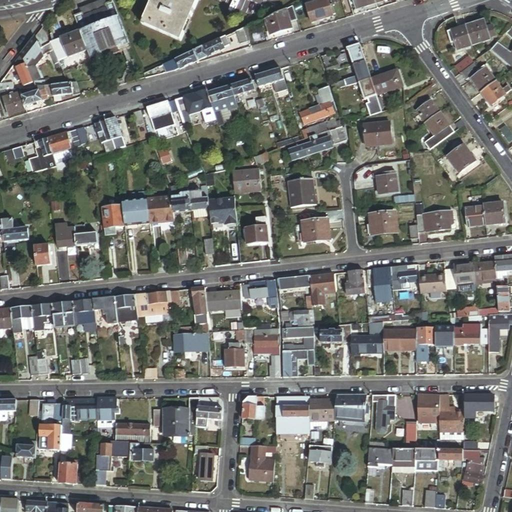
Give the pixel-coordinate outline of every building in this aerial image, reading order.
[(104,0),(80,9),(82,14),(107,5),(104,0)] [(151,0),(141,25),(180,42),(198,0),(151,0)] [(211,0),(253,18),(275,8),(278,0),(211,0)] [(333,14),(330,5),(328,0),(324,0),(306,6),(312,23),(333,16),(333,14)] [(377,5),(375,0),(354,0),(358,11),(377,5)] [(116,50),(130,45),(114,2),(107,5),(82,14),(75,17),(81,33),(88,51),(91,59),(102,55),(116,50)] [(297,20),(293,8),(286,11),(290,22),(297,20)] [(286,11),(265,20),(271,36),(292,29),(290,22),(286,11)] [(484,22),(466,27),(472,46),(490,41),(489,39),(486,29),(484,22)] [(472,46),(466,27),(452,31),(455,41),(457,50),(472,46)] [(493,27),(486,29),(489,39),(496,37),(493,27)] [(51,44),(44,28),(36,38),(40,45),(42,44),(43,47),(44,48),(51,44)] [(248,43),(243,31),(236,34),(241,46),(248,43)] [(69,59),(88,51),(81,33),(62,40),(69,59)] [(40,45),(36,38),(22,56),(26,66),(43,47),(42,44),(40,45)] [(225,49),(221,41),(221,40),(194,52),(199,62),(225,50),(225,49)] [(511,53),(498,43),(490,54),(509,73),(511,69),(511,54),(510,54),(511,53)] [(54,51),(51,44),(44,48),(47,54),(50,52),(54,51)] [(118,54),(132,49),(130,45),(116,50),(118,54)] [(354,67),(366,63),(361,46),(348,50),(349,53),(349,52),(354,67)] [(43,57),(47,54),(44,48),(43,47),(26,66),(27,68),(43,57)] [(116,50),(102,55),(104,60),(118,54),(116,50)] [(61,66),(54,51),(50,52),(57,68),(61,66)] [(199,62),(194,52),(171,63),(175,71),(175,72),(180,70),(181,71),(199,62)] [(104,60),(102,55),(91,59),(93,64),(104,60)] [(26,66),(22,56),(15,66),(19,69),(26,66)] [(330,56),(322,58),(326,70),(333,68),(330,56)] [(43,57),(27,68),(32,81),(40,77),(36,67),(43,57)] [(461,74),(475,64),(470,57),(456,67),(461,74)] [(175,71),(171,63),(159,68),(162,75),(175,71)] [(371,80),(366,63),(354,67),(357,77),(359,84),(371,80)] [(480,71),(475,64),(461,74),(466,81),(480,71)] [(27,68),(26,66),(19,69),(22,77),(23,81),(26,88),(33,84),(33,83),(32,81),(27,68)] [(333,68),(326,70),(328,76),(340,71),(339,66),(333,68)] [(487,66),(480,71),(481,73),(487,69),(490,74),(492,73),(487,66)] [(293,80),(289,68),(282,70),(285,81),(286,82),(293,80)] [(481,93),(496,82),(490,74),(487,69),(481,73),(472,80),(481,93)] [(285,81),(282,70),(257,78),(260,89),(274,85),(285,81)] [(398,72),(371,80),(377,96),(403,88),(398,72)] [(69,85),(74,84),(70,74),(65,76),(69,85)] [(347,88),(359,84),(357,77),(345,81),(345,83),(347,88)] [(377,96),(371,80),(359,84),(364,101),(367,100),(367,101),(368,101),(369,101),(370,101),(378,100),(377,96)] [(286,82),(285,81),(274,85),(277,95),(288,91),(286,82)] [(253,82),(232,88),(235,98),(256,92),(253,82)] [(502,90),(496,82),(481,93),(491,106),(506,96),(502,90)] [(333,92),(347,88),(345,83),(331,87),(333,92)] [(0,93),(16,91),(15,84),(0,86),(0,93)] [(79,95),(76,84),(74,84),(69,85),(46,88),(47,91),(49,99),(79,95)] [(502,90),(506,96),(511,91),(508,86),(502,90)] [(235,98),(232,88),(210,94),(213,105),(235,98)] [(338,114),(330,88),(319,91),(324,107),(332,104),(336,115),(338,114)] [(50,100),(49,99),(47,91),(23,99),(26,108),(50,100)] [(210,94),(209,92),(199,95),(199,96),(204,113),(207,112),(214,110),(213,105),(210,94)] [(23,99),(22,95),(5,100),(9,116),(26,111),(26,108),(23,99)] [(204,113),(199,96),(187,99),(192,112),(194,116),(204,113)] [(230,111),(238,109),(235,98),(213,105),(214,110),(215,112),(229,108),(230,111)] [(187,99),(177,102),(182,115),(192,112),(187,99)] [(260,111),(266,109),(265,106),(264,100),(258,102),(260,111)] [(425,125),(439,114),(431,102),(416,113),(425,125)] [(170,104),(150,110),(153,120),(173,114),(170,104)] [(305,127),(336,115),(332,104),(324,107),(301,116),(305,127)] [(215,112),(219,123),(220,130),(234,125),(230,111),(229,108),(215,112)] [(211,125),(219,123),(215,112),(214,110),(207,112),(211,125)] [(147,125),(143,112),(135,114),(139,127),(147,125)] [(192,112),(182,115),(187,126),(196,122),(194,116),(192,112)] [(449,127),(439,114),(425,125),(435,138),(449,127)] [(118,119),(108,122),(114,142),(124,139),(118,119)] [(114,142),(108,122),(97,126),(103,145),(106,144),(114,142)] [(343,128),(341,123),(329,127),(330,132),(335,131),(341,129),(343,128)] [(330,132),(329,127),(328,125),(317,128),(320,136),(329,133),(330,132)] [(363,128),(365,149),(392,146),(390,125),(363,128)] [(303,134),(306,141),(316,138),(320,136),(317,128),(303,134)] [(346,143),(341,129),(335,131),(340,145),(346,143)] [(86,130),(79,132),(84,146),(91,144),(86,130)] [(79,132),(79,131),(72,133),(75,141),(78,149),(84,147),(84,146),(79,132)] [(335,131),(330,132),(329,133),(331,138),(329,139),(332,148),(340,145),(335,131)] [(320,136),(316,138),(318,143),(329,139),(331,138),(329,133),(320,136)] [(69,134),(50,140),(55,156),(65,153),(74,150),(71,142),(69,134)] [(279,151),(301,143),(299,138),(277,145),(279,151)] [(124,139),(114,142),(117,151),(127,148),(124,139)] [(332,148),(329,139),(318,143),(296,151),(300,162),(333,150),(332,148)] [(55,156),(50,140),(41,142),(43,149),(46,158),(49,158),(55,156)] [(117,151),(114,142),(106,144),(109,154),(117,151)] [(448,159),(459,175),(476,163),(464,147),(448,159)] [(27,158),(24,148),(15,151),(18,160),(27,158)] [(45,172),(52,170),(49,158),(46,158),(43,149),(38,151),(41,159),(44,171),(45,172)] [(19,165),(18,160),(15,151),(7,154),(11,167),(19,165)] [(59,168),(69,165),(65,153),(55,156),(59,168)] [(269,164),(268,155),(255,159),(256,166),(269,164)] [(55,156),(49,158),(52,170),(59,168),(55,156)] [(233,174),(235,195),(261,193),(259,171),(233,174)] [(316,207),(312,173),(294,175),(295,182),(289,183),(290,194),(296,194),(298,209),(316,207)] [(389,175),(376,176),(376,179),(378,197),(396,196),(394,177),(390,178),(389,175)] [(210,202),(208,188),(203,188),(203,193),(192,195),(194,213),(196,212),(209,211),(211,211),(210,202)] [(11,192),(2,193),(3,209),(12,208),(11,192)] [(150,201),(149,198),(149,194),(132,196),(132,199),(128,200),(128,203),(150,201)] [(194,213),(192,195),(183,196),(183,198),(180,198),(175,198),(176,215),(194,213)] [(176,215),(175,198),(150,201),(152,225),(177,222),(176,215)] [(235,199),(210,202),(211,211),(212,218),(211,218),(212,227),(226,225),(226,228),(238,226),(235,199)] [(152,225),(150,201),(128,203),(125,204),(125,207),(126,218),(127,218),(128,228),(152,225)] [(503,204),(483,207),(483,208),(485,227),(505,225),(503,204)] [(128,228),(126,218),(125,207),(104,210),(107,230),(116,229),(128,228)] [(417,228),(417,234),(425,234),(423,216),(422,208),(415,209),(417,228)] [(468,229),(485,227),(483,208),(466,210),(468,229)] [(210,218),(209,211),(196,212),(196,220),(210,218)] [(423,216),(425,234),(451,231),(450,224),(454,223),(452,213),(449,214),(423,216)] [(367,218),(369,238),(397,235),(395,216),(367,218)] [(246,230),(248,247),(269,245),(266,219),(256,220),(257,229),(246,230)] [(17,221),(5,222),(5,229),(6,241),(7,244),(20,243),(32,242),(31,230),(17,231),(17,221)] [(303,225),(304,234),(305,243),(316,242),(316,241),(330,239),(328,222),(303,225)] [(59,226),(60,238),(70,237),(69,230),(70,230),(69,224),(59,226)] [(418,241),(416,228),(408,228),(410,241),(417,241),(418,241)] [(61,249),(79,247),(78,237),(78,234),(77,229),(70,230),(69,230),(70,237),(60,238),(61,249)] [(78,237),(79,247),(101,245),(99,234),(91,235),(78,237)] [(208,256),(215,255),(214,240),(206,241),(208,256)] [(21,257),(20,243),(7,244),(8,258),(21,257)] [(52,248),(37,250),(39,268),(54,267),(52,248)] [(188,250),(180,251),(182,267),(190,266),(188,250)] [(511,262),(495,264),(496,274),(505,273),(511,272),(511,262)] [(496,274),(495,264),(474,265),(476,284),(497,283),(496,274)] [(455,287),(476,285),(476,284),(474,265),(454,267),(455,287)] [(417,285),(415,267),(392,269),(392,276),(394,294),(412,293),(412,286),(417,285)] [(392,276),(392,269),(375,271),(376,286),(375,286),(377,306),(390,305),(392,305),(389,276),(392,276)] [(375,271),(367,272),(368,286),(375,286),(376,286),(375,271)] [(366,295),(364,272),(350,274),(351,286),(347,286),(348,297),(366,295)] [(497,286),(501,286),(500,278),(505,278),(505,273),(496,274),(497,283),(497,285),(497,286)] [(335,277),(320,279),(322,295),(337,293),(335,277)] [(447,294),(446,277),(432,278),(433,295),(447,294)] [(2,292),(11,291),(10,278),(1,279),(2,292)] [(312,279),(312,278),(285,281),(286,292),(307,290),(313,289),(312,279)] [(421,296),(433,295),(432,278),(419,279),(421,296)] [(320,279),(312,279),(313,289),(314,299),(314,308),(323,308),(322,295),(320,279)] [(278,299),(277,282),(268,283),(270,299),(270,300),(278,299)] [(270,299),(268,283),(250,285),(251,286),(244,287),(246,301),(270,299)] [(509,305),(508,288),(501,289),(497,289),(499,309),(499,314),(510,313),(509,311),(509,309),(509,305)] [(207,295),(207,289),(195,291),(198,316),(209,315),(209,312),(207,295)] [(181,292),(172,293),(174,308),(182,307),(181,292)] [(174,308),(172,293),(137,297),(138,308),(139,317),(144,317),(169,314),(174,314),(174,308)] [(244,310),(242,294),(207,295),(209,312),(244,310)] [(138,308),(137,297),(117,299),(118,310),(138,308)] [(118,310),(117,299),(96,302),(97,312),(105,311),(106,316),(109,316),(110,326),(119,325),(118,310)] [(97,312),(96,302),(75,304),(76,314),(77,314),(81,314),(97,312)] [(76,314),(75,304),(54,306),(55,317),(56,316),(76,314)] [(55,317),(54,306),(33,308),(34,319),(48,317),(55,317)] [(34,319),(33,308),(13,311),(14,321),(15,321),(23,320),(34,319)] [(138,308),(118,310),(120,323),(139,321),(138,308)] [(478,318),(478,311),(478,308),(457,310),(458,319),(478,318)] [(499,314),(499,309),(478,311),(478,318),(489,317),(499,316),(499,314)] [(14,321),(13,311),(0,312),(0,331),(6,331),(15,330),(14,321)] [(310,319),(315,318),(314,311),(296,312),(296,320),(300,319),(300,326),(311,325),(310,319)] [(76,314),(56,316),(57,325),(76,323),(76,314)] [(169,314),(144,317),(145,325),(170,322),(169,314)] [(48,317),(34,319),(36,334),(46,333),(46,332),(46,328),(49,327),(48,317)] [(23,320),(15,321),(17,336),(25,335),(24,325),(23,320)] [(500,320),(489,320),(489,331),(489,332),(498,332),(509,332),(509,321),(509,320),(500,320)] [(385,332),(384,323),(371,324),(371,338),(376,338),(376,337),(385,337),(385,332)] [(463,331),(455,331),(455,336),(473,336),(481,336),(481,346),(489,345),(489,332),(489,331),(482,331),(482,327),(463,327),(463,331)] [(436,347),(435,336),(436,329),(417,329),(417,332),(417,346),(428,347),(436,347)] [(315,338),(314,330),(285,330),(286,339),(315,338)] [(322,343),(345,344),(345,332),(344,332),(337,332),(337,331),(332,331),(332,332),(322,332),(322,343)] [(254,332),(246,332),(246,341),(246,346),(254,346),(254,332)] [(417,346),(417,332),(385,332),(385,337),(385,352),(417,352),(417,346)] [(489,345),(489,355),(499,355),(498,332),(489,332),(489,345)] [(211,344),(211,334),(205,334),(177,336),(177,346),(211,344)] [(455,347),(455,336),(443,336),(435,336),(436,347),(446,347),(452,347),(455,347)] [(473,336),(455,336),(455,347),(464,347),(464,346),(473,346),(473,336)] [(272,337),(256,338),(257,348),(280,347),(280,337),(272,337)] [(351,354),(385,354),(385,352),(385,337),(376,337),(376,338),(371,338),(352,338),(352,344),(351,344),(351,354)] [(316,350),(316,342),(306,343),(306,346),(306,351),(309,350),(316,350)] [(211,344),(177,346),(177,354),(211,352),(211,344)] [(428,347),(417,346),(417,352),(417,364),(428,364),(428,347)] [(246,369),(246,351),(242,351),(231,351),(226,352),(227,369),(246,369)] [(276,379),(281,379),(281,358),(279,358),(279,352),(274,352),(274,373),(271,373),(271,378),(276,378),(276,379)] [(292,357),(284,357),(284,373),(292,372),(292,357)] [(47,361),(39,362),(40,377),(49,376),(47,361)] [(83,375),(83,376),(91,375),(90,361),(81,362),(83,375)] [(32,378),(40,377),(39,362),(30,363),(32,378)] [(83,375),(81,362),(72,363),(74,376),(83,375)] [(158,369),(145,369),(146,381),(158,380),(158,369)] [(167,379),(177,380),(177,375),(176,375),(176,370),(167,370),(167,379)] [(177,375),(177,380),(186,380),(186,372),(177,372),(177,375)] [(395,409),(395,397),(387,398),(387,404),(387,409),(395,409)] [(448,410),(448,397),(439,397),(439,398),(439,404),(439,410),(448,410)] [(363,419),(365,398),(335,398),(335,402),(334,420),(356,421),(356,418),(363,419)] [(257,411),(257,399),(249,399),(244,405),(242,421),(257,421),(257,411)] [(493,399),(464,399),(464,409),(466,409),(467,419),(474,419),(474,409),(493,409),(493,399)] [(163,437),(196,438),(197,429),(197,428),(198,421),(199,410),(200,400),(190,400),(190,413),(164,412),(163,429),(163,437)] [(205,403),(204,410),(224,411),(224,404),(219,400),(203,400),(203,402),(205,403)] [(118,411),(118,401),(99,401),(98,409),(98,419),(98,428),(114,428),(115,415),(120,415),(120,411),(118,411)] [(0,412),(17,413),(18,403),(0,402),(0,412)] [(98,419),(98,409),(93,409),(93,402),(65,402),(65,406),(65,409),(72,409),(78,409),(78,419),(98,419)] [(309,423),(334,423),(334,420),(335,402),(309,402),(309,408),(309,419),(309,423)] [(32,403),(31,419),(39,419),(40,403),(32,403)] [(386,422),(387,418),(387,409),(387,404),(377,403),(377,422),(386,422)] [(419,420),(439,420),(439,410),(439,404),(420,404),(419,404),(419,420)] [(56,428),(57,407),(45,406),(44,424),(42,424),(42,427),(56,428)] [(65,409),(65,406),(57,407),(56,428),(64,428),(64,421),(65,409)] [(292,409),(283,409),(283,420),(303,419),(303,409),(292,409)] [(387,418),(394,418),(395,409),(387,409),(387,418)] [(204,410),(199,410),(198,421),(208,422),(223,423),(224,411),(204,410)] [(463,434),(464,413),(454,413),(454,410),(448,410),(439,410),(439,420),(439,434),(463,434)] [(163,429),(164,412),(155,412),(154,429),(163,429)] [(416,451),(416,420),(406,420),(406,451),(416,451)] [(72,421),(64,421),(64,428),(63,436),(69,436),(72,437),(72,421)] [(197,428),(197,429),(207,430),(208,422),(198,421),(198,428),(197,428)] [(138,446),(151,446),(152,427),(116,426),(115,445),(130,445),(138,446)] [(62,452),(63,436),(64,428),(56,428),(42,427),(42,438),(51,439),(50,451),(62,452)] [(41,450),(50,451),(51,439),(42,438),(41,450)] [(256,440),(241,440),(240,448),(253,448),(256,448),(256,440)] [(107,488),(107,470),(123,470),(124,459),(130,459),(130,445),(115,445),(113,445),(111,445),(111,447),(102,447),(102,458),(98,458),(97,473),(97,488),(107,488)] [(463,445),(463,452),(476,453),(480,453),(480,445),(463,445)] [(19,458),(37,459),(38,448),(19,447),(19,458)] [(195,448),(195,457),(202,458),(201,484),(214,485),(215,459),(209,458),(209,449),(195,448)] [(250,481),(274,483),(275,461),(266,461),(266,455),(276,456),(276,449),(256,448),(253,448),(250,481)] [(393,462),(394,451),(384,451),(369,450),(368,470),(377,470),(377,467),(392,467),(393,462)] [(415,463),(416,451),(406,451),(394,451),(393,462),(415,463)] [(424,452),(416,451),(415,463),(416,463),(426,463),(435,463),(436,452),(424,452)] [(154,452),(138,452),(134,452),(134,463),(154,464),(154,452)] [(463,463),(463,460),(463,452),(438,452),(438,462),(445,463),(463,463)] [(325,466),(331,466),(332,455),(310,455),(310,466),(315,466),(325,466)] [(62,465),(61,485),(77,486),(77,485),(78,477),(79,466),(68,466),(62,465)] [(483,468),(481,467),(467,465),(465,474),(481,477),(483,468)] [(481,477),(465,474),(463,482),(464,482),(473,484),(480,486),(482,477),(481,477)] [(86,478),(78,477),(77,485),(85,486),(86,478)] [(306,488),(305,501),(314,502),(315,488),(306,488)] [(401,507),(412,508),(413,492),(402,491),(401,507)] [(374,492),(366,492),(366,505),(373,506),(374,492)] [(425,493),(424,509),(434,510),(435,496),(435,494),(425,493)] [(435,496),(434,510),(444,510),(445,497),(435,496)] [(19,511),(20,502),(4,501),(3,511),(19,511)] [(50,504),(29,503),(28,511),(49,511),(50,510),(50,504)]
